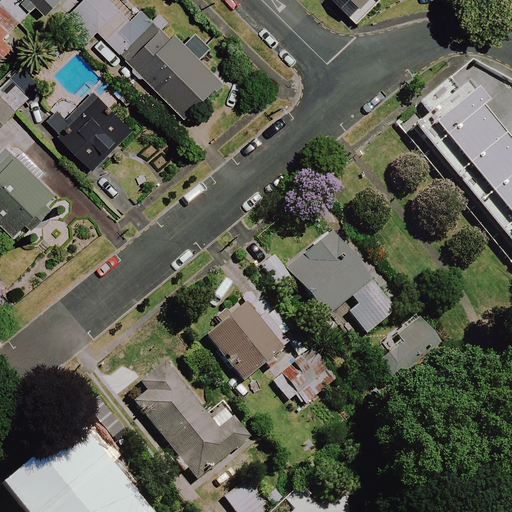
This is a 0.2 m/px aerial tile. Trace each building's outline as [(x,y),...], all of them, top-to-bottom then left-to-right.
[(2,0),(0,2),(19,24),(35,9),(44,18),(63,0),(2,0)] [(149,25),(124,0),(83,0),(58,25),(82,49),(88,42),(104,58),(112,50),(183,122),(223,82),(200,58),(209,49),(194,34),(179,49),(152,22),(149,25)] [(347,0),(358,11),(370,0),(380,0),(382,1),(382,0),(347,0)] [(19,24),(0,2),(0,61),(11,51),(1,40),(19,24)] [(480,111),(462,89),(456,94),(445,81),(417,105),(391,126),(406,143),(411,138),(511,260),(511,167),(471,118),(480,111)] [(134,138),(94,94),(66,120),(58,111),(44,124),(93,177),(134,138)] [(0,127),(13,115),(0,100),(0,127)] [(63,207),(3,150),(0,152),(0,242),(15,257),(63,207)] [(379,294),(330,234),(282,272),(322,321),(347,300),(353,308),(344,315),(363,338),(391,315),(376,297),(379,294)] [(279,353),(242,308),(203,340),(239,385),(279,353)] [(437,347),(420,327),(374,365),(391,385),(437,347)] [(206,418),(165,364),(138,384),(145,394),(131,404),(192,484),(245,443),(219,408),(206,418)] [(303,391),(287,370),(268,384),(285,406),(303,391)] [(108,443),(82,411),(0,475),(0,478),(26,511),(138,511),(127,498),(132,494),(98,451),(108,443)] [(260,511),(243,485),(221,500),(228,511),(260,511)] [(311,511),(300,501),(288,511),(311,511)]
